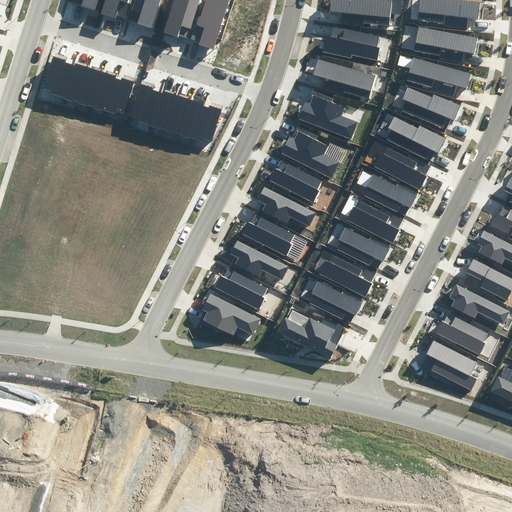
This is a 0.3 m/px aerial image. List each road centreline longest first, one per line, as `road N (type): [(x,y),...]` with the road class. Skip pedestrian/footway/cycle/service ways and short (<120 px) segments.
road 1 (residential): [(511,68),(500,109),(357,398)]
road 2 (residential): [(268,91),(135,365)]
road 3 (residential): [(35,18),(268,91)]
road 4 (unclassified): [(357,398),(135,365)]
road 5 (unclassified): [(511,446),(357,398)]
road 6 (unclassified): [(135,365),(0,340)]
